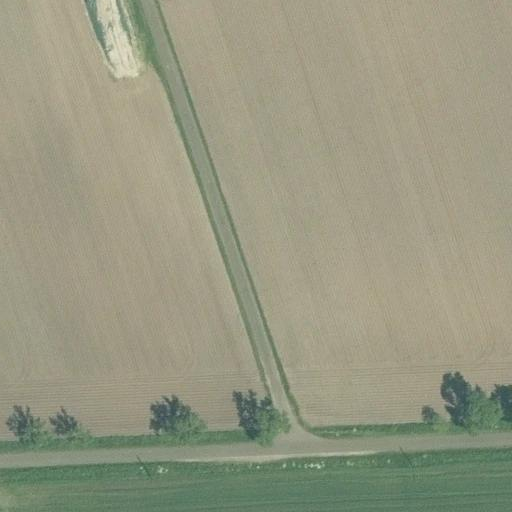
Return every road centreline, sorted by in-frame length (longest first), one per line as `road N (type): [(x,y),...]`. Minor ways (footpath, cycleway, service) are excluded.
road 1 (unclassified): [(289,448),(136,0)]
road 2 (unclassified): [(289,448),(0,467)]
road 3 (unclassified): [(511,438),(289,448)]
